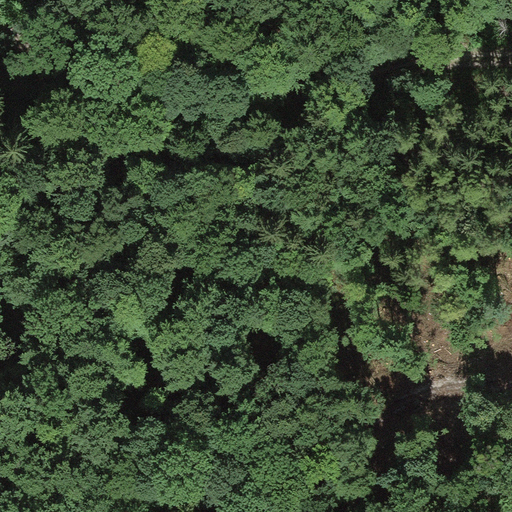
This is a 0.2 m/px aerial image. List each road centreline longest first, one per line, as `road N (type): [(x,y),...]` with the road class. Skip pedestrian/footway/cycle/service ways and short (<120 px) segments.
road 1 (track): [(511,398),(477,395),(221,484),(163,469),(64,391),(0,357)]
road 2 (track): [(0,24),(36,55),(134,98),(230,108),(440,59),(511,56)]
